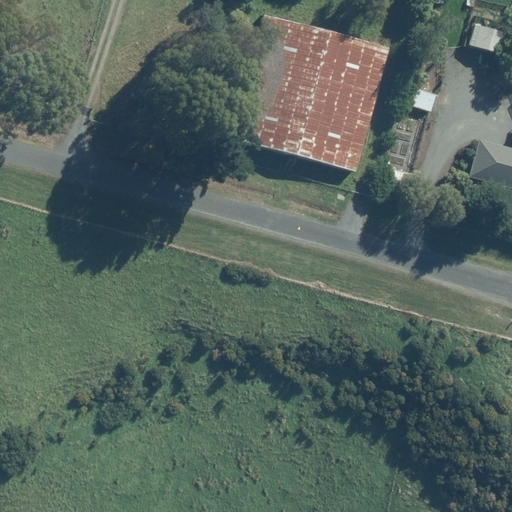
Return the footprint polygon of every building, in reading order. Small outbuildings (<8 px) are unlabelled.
[(353,176),(385,50),(257,18),(226,144),(353,176)] [(472,27),(465,49),(498,60),(505,37),(472,27)] [(409,87),(402,106),(428,115),(434,96),(409,87)] [(511,155),(472,146),(463,183),(511,195),(511,155)] [(388,169),(385,182),(409,188),(412,176),(388,169)]
